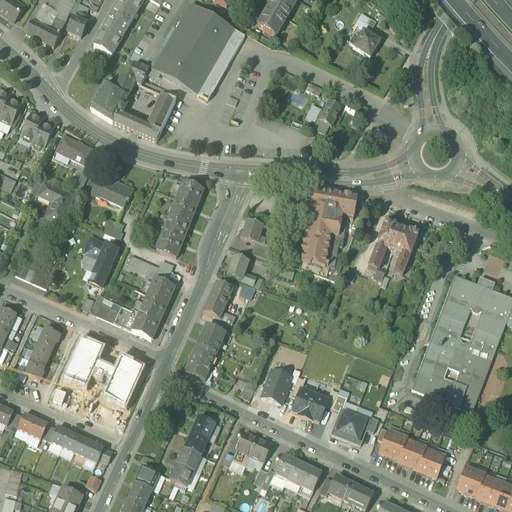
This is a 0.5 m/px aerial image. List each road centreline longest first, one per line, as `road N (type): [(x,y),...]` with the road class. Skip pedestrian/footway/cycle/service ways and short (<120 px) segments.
road 1 (residential): [(161,374),(450,511)]
road 2 (secondary): [(239,174),(141,156),(53,99)]
road 3 (unclassified): [(167,362),(239,174)]
road 4 (residential): [(0,285),(167,362)]
road 5 (residential): [(365,178),(406,205),(511,241)]
road 6 (tertiary): [(431,132),(424,73),(457,0)]
road 7 (residential): [(128,446),(0,392)]
road 8 (secondary): [(365,178),(239,174)]
